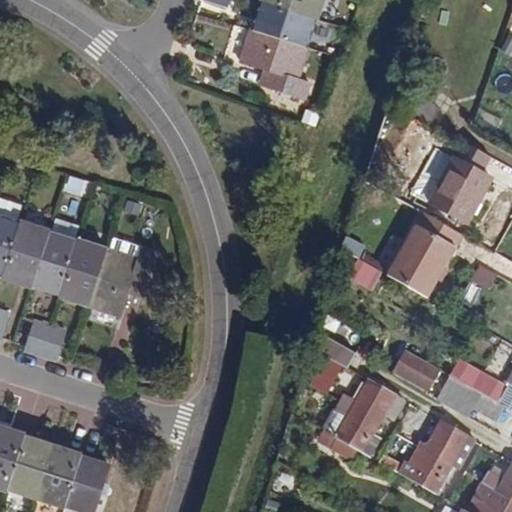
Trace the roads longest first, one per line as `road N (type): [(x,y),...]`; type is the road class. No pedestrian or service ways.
road 1 (residential): [(206,435),(230,345),(232,259),(199,164),(150,83)]
road 2 (residential): [(0,370),(206,435)]
road 3 (residential): [(150,83),(30,0)]
